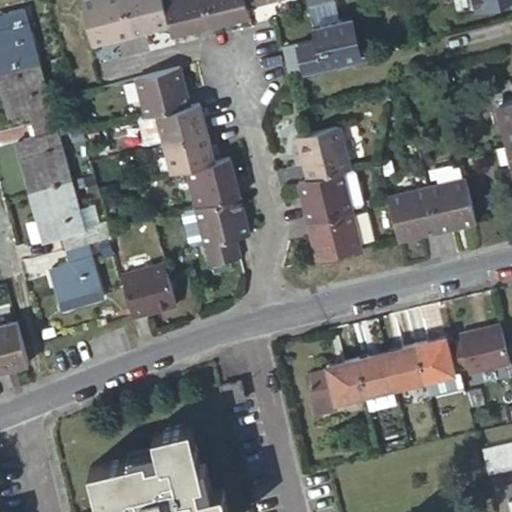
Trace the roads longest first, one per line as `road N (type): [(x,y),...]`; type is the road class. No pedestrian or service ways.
road 1 (residential): [(111,70),(230,39),(272,228),(263,323)]
road 2 (residential): [(263,323),(511,256)]
road 3 (residential): [(26,413),(263,323)]
road 4 (unknown): [(511,40),(319,81)]
